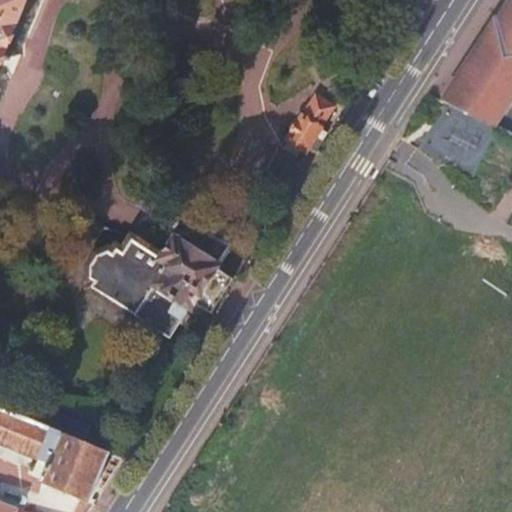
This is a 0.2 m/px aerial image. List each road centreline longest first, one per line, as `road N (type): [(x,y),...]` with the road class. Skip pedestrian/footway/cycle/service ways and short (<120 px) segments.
road 1 (tertiary): [(123,511),(325,198)]
road 2 (tertiary): [(325,198),(454,0)]
road 3 (residential): [(0,145),(59,0)]
road 4 (residential): [(252,146),(221,181),(169,213),(123,211)]
road 5 (residential): [(0,175),(123,211)]
road 6 (residential): [(113,101),(158,52),(209,30)]
